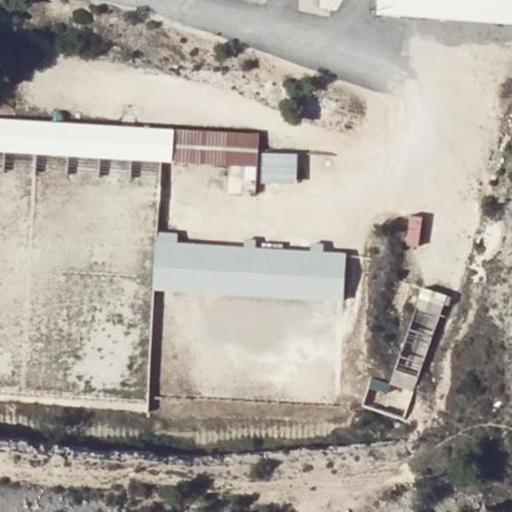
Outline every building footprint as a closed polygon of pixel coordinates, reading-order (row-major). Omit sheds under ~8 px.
[(511,0),(378,0),(378,14),(511,24),(511,0)] [(164,129),(0,119),(0,149),(162,159),(162,151),(164,129)] [(257,164),(259,134),(164,129),(162,151),(172,152),(172,159),(257,164)] [(266,180),(302,180),(302,151),(266,151),(266,180)] [(158,231),(157,242),(176,243),(177,232),(158,231)] [(258,239),(244,238),(243,247),(258,248),(258,239)] [(154,288),(344,300),(347,254),(323,253),(309,252),(258,248),(243,247),(176,243),(157,242),(154,288)] [(324,243),(310,242),(309,252),(323,253),(324,243)] [(447,296),(422,287),(415,307),(439,316),(447,296)] [(418,378),(394,369),(389,384),(412,393),(418,378)]
